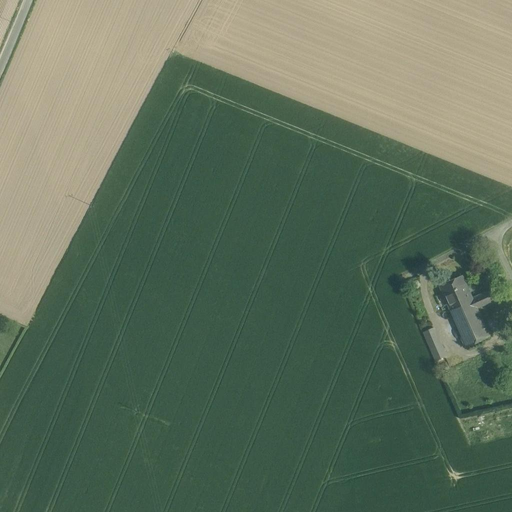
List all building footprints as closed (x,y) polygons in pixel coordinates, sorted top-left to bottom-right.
[(462,276),(441,285),(451,308),(472,299),(462,276)] [(472,299),(451,308),(465,336),(484,328),(475,308),(494,300),(492,296),(492,295),(490,291),(472,299)] [(443,350),(434,327),(424,332),(433,354),(443,350)] [(484,328),(465,336),(462,338),(466,347),(490,337),(486,327),(484,328)] [(443,350),(433,354),(436,361),(446,356),(443,350)]
